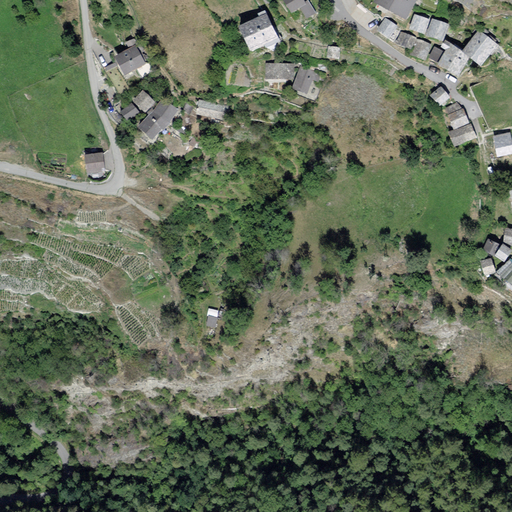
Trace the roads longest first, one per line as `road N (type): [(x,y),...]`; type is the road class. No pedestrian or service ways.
road 1 (unclassified): [(84,0),(100,96),(121,157),(118,182),(86,187),(0,169)]
road 2 (unclassified): [(0,401),(26,415),(66,458),(56,487),(0,500)]
road 3 (residential): [(345,0),(374,42),(425,72),(473,115)]
